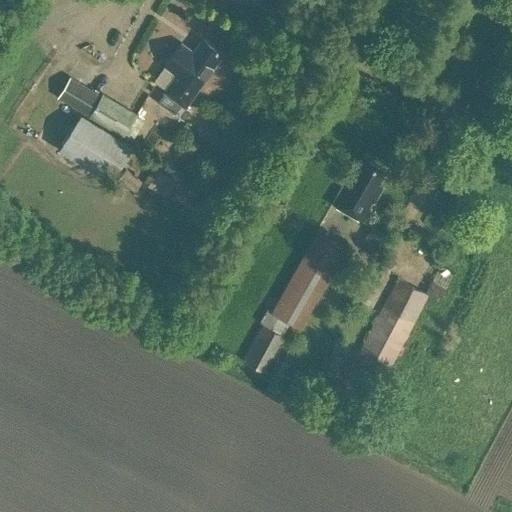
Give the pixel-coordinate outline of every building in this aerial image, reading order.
[(176,74),(164,91),(174,98),(167,108),(183,120),(190,109),(184,105),(223,53),(202,38),(193,51),(180,42),(164,65),(176,74)] [(26,119),(39,100),(28,92),(14,111),(26,119)] [(122,136),(135,115),(136,113),(102,92),(88,116),(91,118),(122,136)] [(187,162),(193,153),(183,144),(176,154),(187,162)] [(383,187),(378,185),(386,170),(364,157),(355,172),(353,170),(334,203),(363,221),(371,208),(369,207),(372,202),(374,203),(383,187)] [(156,169),(152,186),(171,191),(175,173),(156,169)] [(339,257),(312,241),(272,310),(290,321),(299,326),(339,257)] [(428,293),(439,299),(453,272),(439,264),(425,291),(428,293)] [(398,277),(360,348),(391,364),(428,293),(425,291),(398,277)] [(272,310),(267,308),(260,322),(263,323),(283,334),(290,321),(272,310)] [(266,373),(286,336),(283,334),(263,323),(243,360),(266,373)]
